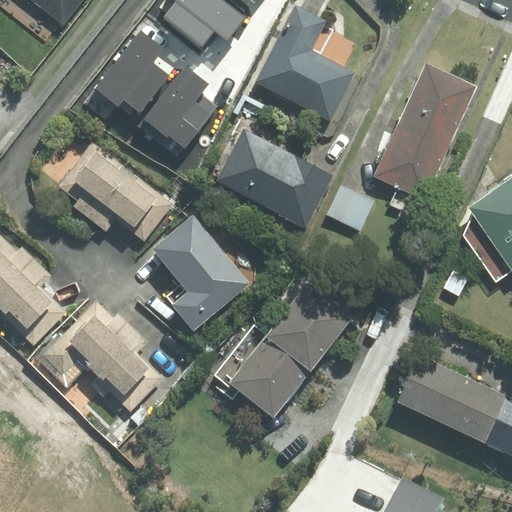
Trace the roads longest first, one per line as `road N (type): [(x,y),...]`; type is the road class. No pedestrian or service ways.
road 1 (residential): [(511,81),(375,359),(330,416),(288,403)]
road 2 (residential): [(136,0),(19,150),(15,195),(41,230),(125,284)]
